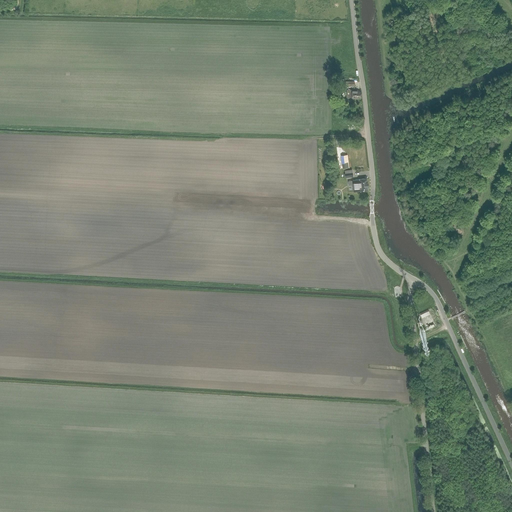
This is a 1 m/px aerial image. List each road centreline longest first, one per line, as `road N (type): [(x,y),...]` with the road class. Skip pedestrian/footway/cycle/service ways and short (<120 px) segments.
road 1 (unclassified): [(408,278),(383,260),(373,238),(351,0)]
road 2 (unclassified): [(433,511),(408,278)]
road 3 (unclassified): [(511,464),(439,305),(408,278)]
